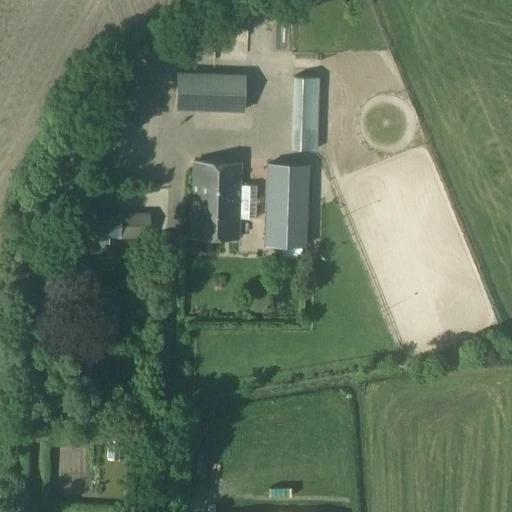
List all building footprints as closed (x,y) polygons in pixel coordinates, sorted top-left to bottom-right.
[(229,37),(209,37),(209,53),(228,53),(229,37)] [(244,114),(244,77),(177,74),(176,112),(244,114)] [(319,77),(293,76),(291,149),(317,150),(319,77)] [(61,122),(67,145),(85,141),(80,118),(61,122)] [(106,120),(109,152),(112,152),(112,163),(135,161),(133,132),(130,132),(129,118),(106,120)] [(239,239),(240,217),(255,217),(256,184),(241,184),(242,163),(193,162),(191,237),(239,239)] [(266,163),(264,244),(306,245),(308,164),(266,163)] [(70,214),(71,237),(119,236),(119,238),(151,238),(150,212),(70,214)] [(116,303),(120,303),(120,289),(85,289),(85,332),(115,333),(116,303)]
